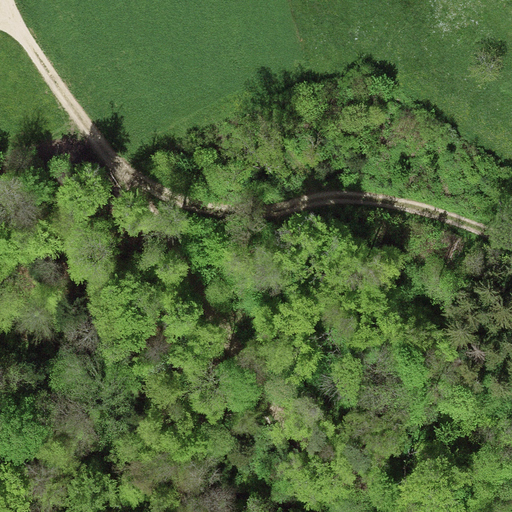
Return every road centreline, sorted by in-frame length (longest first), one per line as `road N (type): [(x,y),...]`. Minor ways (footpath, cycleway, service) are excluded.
road 1 (track): [(456,511),(335,410),(262,331),(125,177),(10,13),(0,17)]
road 2 (track): [(511,238),(369,198),(329,196),(223,213),(125,177)]
